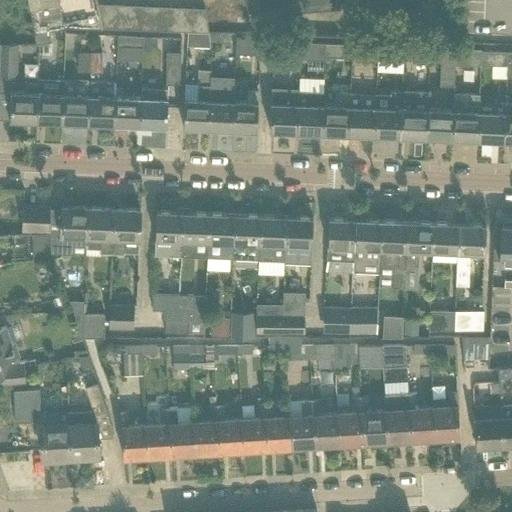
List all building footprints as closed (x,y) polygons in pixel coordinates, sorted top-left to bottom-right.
[(28,0),(33,26),(34,31),(50,28),(68,25),(102,27),(97,3),(96,0),(28,0)] [(341,7),(339,0),(287,0),(288,11),(341,7)] [(114,28),(110,4),(97,3),(102,27),(114,28)] [(126,28),(122,4),(110,4),(114,28),(126,28)] [(137,29),(134,5),(122,4),(126,28),(137,29)] [(149,29),(145,5),(134,5),(137,29),(149,29)] [(161,30),(157,6),(145,5),(149,29),(161,30)] [(172,30),(169,6),(157,6),(161,30),(172,30)] [(184,31),(181,7),(169,6),(172,30),(184,31)] [(196,31),(192,7),(181,7),(184,31),(188,31),(196,31)] [(209,32),(208,13),(207,13),(206,8),(192,7),(196,31),(209,32)] [(52,41),(50,28),(34,31),(37,42),(52,41)] [(210,41),(209,32),(196,31),(188,31),(187,43),(210,44),(210,41)] [(232,42),(231,33),(209,32),(210,41),(232,42)] [(143,36),(118,35),(117,46),(143,47),(143,36)] [(257,39),(236,38),(235,54),(256,55),(257,39)] [(299,58),(300,41),(276,40),(275,57),(299,58)] [(412,40),(411,61),(429,62),(430,41),(412,40)] [(325,56),(325,42),(304,41),(303,58),(325,60),(325,56)] [(344,43),(325,42),(325,56),(343,57),(344,43)] [(26,51),(26,43),(10,43),(1,43),(1,44),(0,57),(0,85),(14,87),(14,75),(18,75),(18,51),(26,51)] [(377,57),(377,45),(352,43),(351,55),(377,57)] [(403,60),(404,46),(377,45),(377,57),(377,75),(383,75),(384,59),(403,60)] [(454,86),(455,63),(454,63),(455,49),(456,47),(442,47),(440,85),(454,86)] [(481,50),(455,49),(454,63),(455,63),(480,64),(481,50)] [(506,61),(507,51),(481,50),(480,64),(507,65),(507,61),(506,61)] [(90,70),(90,52),(78,51),(78,70),(90,70)] [(103,52),(90,52),(90,70),(102,71),(102,62),(103,52)] [(166,52),(165,83),(180,84),(180,52),(166,52)] [(301,89),(324,88),(323,78),(301,79),(301,89)] [(36,120),(37,93),(37,82),(28,82),(28,93),(11,92),(9,120),(27,121),(27,120),(36,120)] [(208,127),(209,85),(185,84),(184,107),(183,127),(198,128),(198,127),(208,127)] [(232,129),(233,100),(220,100),(220,85),(209,85),(208,127),(217,128),(217,129),(232,129)] [(141,96),(140,124),(149,125),(149,126),(166,126),(167,106),(167,97),(167,88),(141,87),(141,96)] [(298,91),(298,89),(271,88),(270,111),(270,131),(287,132),(287,131),(296,131),(297,103),(298,91)] [(257,110),(258,101),(257,101),(258,90),(247,90),(247,101),(233,100),(232,129),(246,130),(246,129),(255,129),(255,130),(256,130),(257,110)] [(400,135),(402,90),(391,90),(391,93),(375,93),(374,135),(390,136),(390,135),(400,135)] [(427,108),(428,108),(429,92),(402,90),(400,135),(409,136),(409,137),(425,137),(427,108)] [(323,104),(324,104),(324,93),(298,91),(297,103),(296,131),(305,131),(305,132),(322,133),(323,104)] [(348,133),(349,92),(336,91),(336,105),(324,104),(323,104),(322,133),(339,134),(339,133),(348,133)] [(374,135),(375,93),(349,92),(348,133),(357,134),(374,135)] [(477,140),(479,111),(479,94),(453,92),(453,109),(451,138),(461,138),(461,139),(477,140)] [(62,122),(63,94),(37,93),(36,120),(45,120),(45,121),(62,122)] [(88,122),(89,95),(63,94),(62,122),(78,123),(78,122),(88,122)] [(114,124),(115,96),(89,95),(88,122),(97,122),(97,123),(114,124)] [(140,124),(141,96),(115,96),(114,124),(130,125),(130,124),(140,124)] [(503,140),(505,112),(505,102),(494,102),(493,111),(479,111),(477,140),(494,140),(503,140)] [(451,138),(453,109),(428,108),(427,108),(425,137),(442,138),(442,137),(451,138)] [(511,111),(505,112),(503,140),(511,140),(511,111)] [(39,193),(39,203),(50,204),(51,194),(39,193)] [(49,231),(50,206),(22,205),(21,230),(49,231)] [(86,244),(87,207),(71,206),(71,207),(62,207),(62,206),(61,206),(60,231),(53,231),(54,253),(70,253),(71,243),(85,244),(86,244)] [(111,253),(113,209),(104,209),(104,208),(87,207),(86,244),(85,244),(85,254),(86,254),(86,253),(100,254),(100,252),(111,253)] [(181,255),(183,208),(178,208),(178,211),(156,210),(155,239),(168,239),(167,255),(181,255)] [(207,241),(208,212),(187,211),(187,208),(183,208),(181,255),(194,256),(195,241),(207,241)] [(139,238),(139,229),(140,209),(123,209),(113,209),(111,253),(124,253),(125,237),(139,238)] [(232,258),(234,214),(225,214),(225,213),(208,212),(207,241),(207,257),(232,258)] [(258,255),(260,214),(244,214),(244,215),(234,214),(232,258),(260,259),(260,255),(258,255)] [(284,261),(286,216),(277,216),(277,215),(260,214),(258,255),(260,255),(260,259),(259,260),(284,261)] [(311,245),(312,237),(313,217),(295,216),(295,217),(286,216),(284,261),(310,262),(311,245)] [(354,247),(355,219),(346,219),(346,218),(329,217),(328,237),(327,246),(326,259),(353,260),(354,247)] [(380,248),(381,219),(365,219),(365,220),(355,219),(354,247),(353,260),(354,260),(353,271),(363,272),(363,261),(379,261),(380,261),(381,248),(380,248)] [(393,275),(392,287),(404,287),(405,266),(406,249),(407,221),(398,221),(398,220),(381,219),(380,248),(381,248),(380,261),(379,261),(379,262),(395,263),(395,273),(393,275)] [(431,250),(433,222),(417,221),(417,222),(407,221),(406,249),(405,266),(418,267),(419,250),(431,250)] [(457,252),(459,224),(449,223),(450,222),(433,222),(431,250),(457,252)] [(456,284),(468,285),(469,253),(484,254),(485,224),(468,223),(468,224),(459,224),(457,252),(458,252),(456,284)] [(511,263),(511,225),(501,225),(501,230),(494,230),(493,254),(500,255),(499,263),(511,263)] [(51,257),(49,233),(32,233),(32,259),(51,257)] [(304,314),(303,290),(281,290),(281,302),(282,302),(281,332),(304,332),(304,314)] [(179,294),(153,293),(152,308),(166,308),(165,332),(178,332),(178,320),(179,294)] [(178,320),(178,332),(194,333),(194,332),(204,333),(205,295),(179,294),(178,320)] [(83,313),(84,313),(84,300),(70,300),(75,313),(74,314),(82,337),(83,313)] [(282,302),(281,302),(256,302),(256,332),(281,332),(282,302)] [(134,304),(109,304),(109,328),(134,328),(134,304)] [(323,315),(323,331),(326,331),(349,332),(350,332),(351,307),(323,306),(323,315)] [(377,308),(351,307),(350,332),(376,333),(377,308)] [(455,311),(455,310),(429,310),(429,330),(454,330),(455,311)] [(483,330),(483,310),(465,311),(455,311),(454,330),(483,330)] [(104,337),(105,313),(84,313),(83,313),(82,337),(104,337)] [(383,315),(382,337),(402,337),(403,316),(383,315)] [(250,337),(250,323),(230,323),(230,337),(250,337)] [(5,326),(0,327),(0,383),(25,381),(23,361),(20,361),(18,355),(19,355),(14,340),(11,341),(5,326)] [(488,357),(489,336),(476,336),(462,337),(463,358),(488,357)] [(285,353),(285,337),(268,337),(269,345),(269,353),(285,353)] [(302,359),(302,345),(301,337),(285,337),(285,353),(289,353),(289,359),(302,359)] [(405,344),(397,345),(381,345),(381,353),(381,362),(382,362),(382,363),(383,363),(383,366),(406,365),(405,344)] [(142,374),(142,353),(157,353),(157,345),(124,345),(124,353),(125,374),(142,374)] [(189,368),(189,345),(172,345),(173,368),(189,368)] [(214,358),(213,345),(189,345),(189,368),(213,368),(213,358),(214,358)] [(237,353),(237,345),(213,345),(214,358),(218,358),(218,353),(237,353)] [(253,345),(237,345),(237,353),(253,353),(253,345)] [(333,353),(333,345),(317,345),(318,359),(318,368),(334,368),(333,353)] [(350,363),(349,345),(333,345),(333,353),(334,368),(350,368),(350,363)] [(381,353),(381,345),(365,345),(366,363),(382,363),(382,362),(381,362),(381,353)] [(445,345),(413,345),(413,353),(445,353),(445,345)] [(91,365),(88,355),(79,356),(80,364),(84,368),(91,365)] [(511,391),(511,366),(498,368),(499,382),(499,392),(511,391)] [(385,381),(385,390),(407,390),(408,381),(385,381)] [(97,382),(85,386),(95,416),(107,412),(97,382)] [(499,392),(499,382),(490,382),(490,392),(499,392)] [(360,401),(360,395),(359,386),(351,386),(352,406),(356,406),(356,411),(337,412),(339,443),(363,441),(360,401)] [(41,420),(40,401),(39,388),(26,389),(27,410),(28,421),(41,420)] [(459,435),(457,401),(456,390),(448,390),(448,400),(451,400),(452,405),(433,406),(435,437),(459,435)] [(411,438),(408,401),(408,392),(384,394),(385,409),(387,440),(411,438)] [(417,392),(408,392),(408,401),(411,438),(435,437),(433,406),(418,407),(418,401),(417,392)] [(216,404),(216,401),(216,399),(216,395),(209,396),(210,405),(208,405),(209,415),(212,414),(212,419),(193,420),(195,451),(219,450),(216,404)] [(387,440),(385,409),(366,410),(366,405),(369,405),(368,395),(360,395),(360,401),(363,441),(387,440)] [(315,444),(312,401),(312,398),(300,399),(301,414),(289,415),(291,446),(315,444)] [(339,443),(337,412),(318,413),(318,408),(321,408),(320,398),(312,398),(312,401),(315,444),(339,443)] [(243,449),(241,418),(222,419),(222,414),(225,414),(224,399),(216,399),(216,401),(216,404),(219,450),(243,449)] [(267,447),(264,401),(256,402),(257,412),(260,412),(260,416),(241,418),(243,449),(267,447)] [(291,446),(289,415),(270,416),(270,411),(273,411),(272,401),(264,401),(267,447),(291,446)] [(511,444),(511,403),(500,404),(502,445),(511,444)] [(502,445),(500,404),(474,406),(475,426),(476,446),(502,445)] [(171,453),(168,407),(160,408),(161,418),(164,417),(164,422),(145,423),(147,454),(171,453)] [(195,451),(193,420),(177,421),(176,407),(168,407),(171,453),(195,451)] [(96,421),(81,422),(81,408),(68,409),(69,422),(71,456),(98,454),(96,421)] [(57,423),(41,424),(43,458),(71,456),(69,422),(68,409),(56,410),(57,423)] [(28,421),(27,410),(14,411),(15,422),(28,421)] [(147,454),(145,423),(126,425),(126,420),(129,420),(128,410),(120,410),(123,456),(147,454)]
